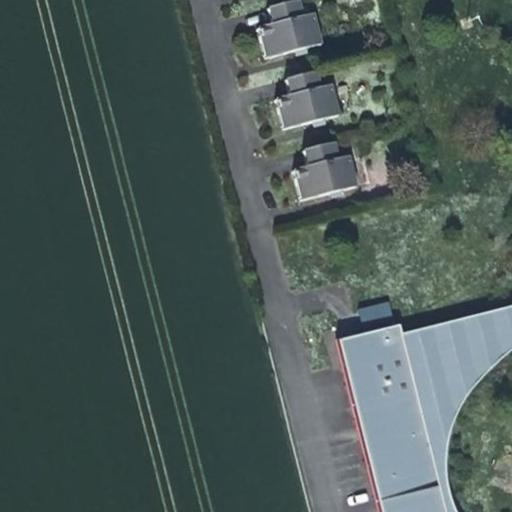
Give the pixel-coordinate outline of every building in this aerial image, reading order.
[(271,25),(301,17),(296,0),(295,0),(266,8),(271,25)] [(312,14),(301,17),(271,25),(254,30),(262,59),(320,43),(312,14)] [(289,96),(319,88),(314,71),(284,79),(289,96)] [(330,85),(319,88),(289,96),(271,101),(279,130),(338,114),(330,85)] [(307,167),(337,159),(332,142),(303,150),(307,167)] [(337,159),(307,167),(290,172),(298,201),(356,185),(348,156),(337,159)] [(362,325),(392,317),(388,301),(358,309),(362,325)] [(511,305),(494,310),(498,323),(503,347),(461,391),(444,433),(426,438),(445,511),(456,511),(453,504),(452,478),(461,429),(509,351),(511,348),(511,305)] [(498,323),(494,310),(425,328),(428,340),(498,323)] [(398,335),(426,438),(444,433),(461,391),(503,347),(498,323),(428,340),(425,328),(398,335)] [(445,511),(426,438),(398,335),(395,326),(334,341),(377,511),(445,511)]
